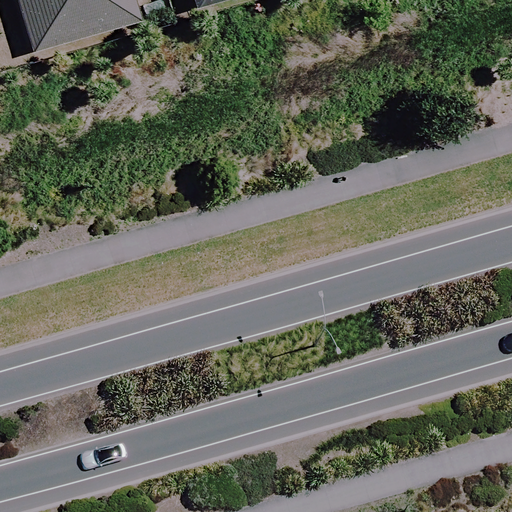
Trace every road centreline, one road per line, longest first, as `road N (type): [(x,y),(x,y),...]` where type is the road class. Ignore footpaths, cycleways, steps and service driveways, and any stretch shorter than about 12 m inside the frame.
road 1 (secondary): [(511,341),(0,489)]
road 2 (secondary): [(0,386),(511,242)]
